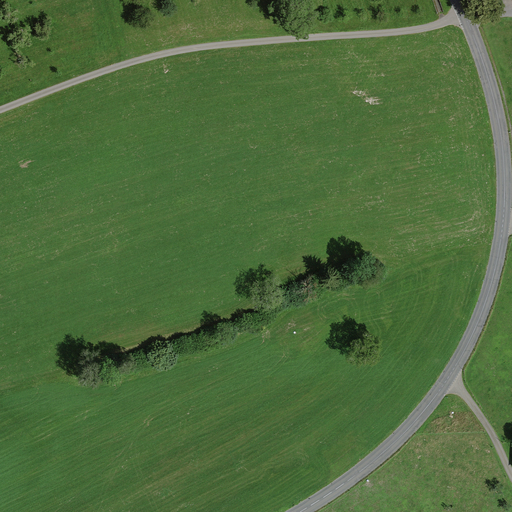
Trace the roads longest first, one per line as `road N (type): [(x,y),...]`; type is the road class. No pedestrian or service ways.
road 1 (tertiary): [(300,511),(411,425),(457,363),(490,288),(503,225),(503,154),(486,73),(457,0)]
road 2 (track): [(0,111),(194,48),(366,36),(466,17)]
